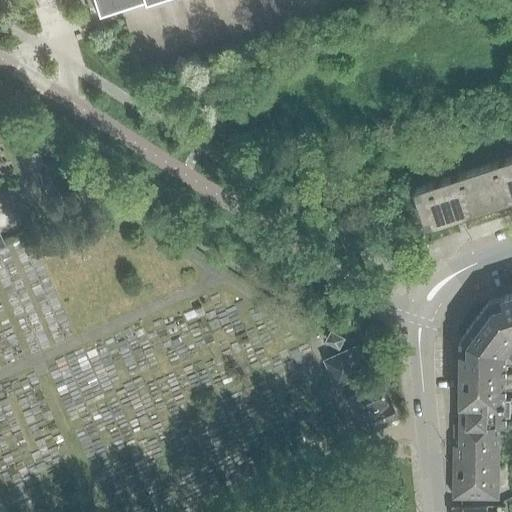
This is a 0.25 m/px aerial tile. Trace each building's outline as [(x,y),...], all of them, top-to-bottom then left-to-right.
[(92,0),(97,15),(142,0),(92,0)] [(37,151),(19,159),(24,172),(43,164),(37,151)] [(511,156),(477,168),(490,207),(511,199),(511,156)] [(425,228),(490,207),(477,168),(412,189),(425,228)] [(511,292),(490,300),(488,302),(459,338),(457,422),(452,422),(450,495),(496,497),(498,425),(504,425),(504,414),(509,414),(510,397),(504,397),(505,351),(506,349),(511,353),(511,292)] [(331,332),(330,334),(327,341),(338,346),(343,338),(331,332)] [(336,384),(367,370),(357,346),(326,360),(336,384)] [(362,423),(366,431),(366,432),(386,423),(385,421),(397,417),(391,404),(388,405),(379,384),(359,393),(360,393),(348,398),(358,424),(362,423)]
